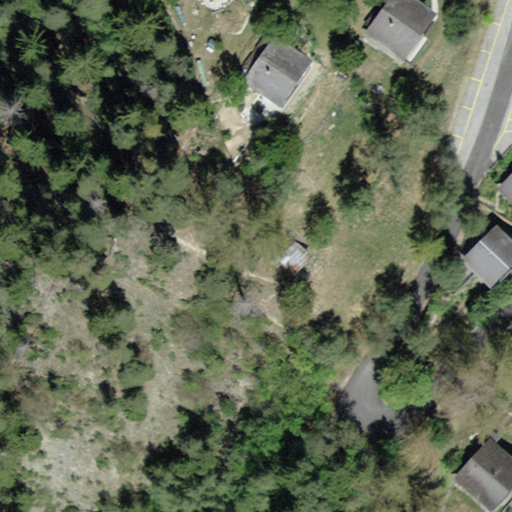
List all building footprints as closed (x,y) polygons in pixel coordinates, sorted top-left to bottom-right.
[(399,0),(395,0),(373,34),(386,43),(407,57),(431,21),(399,0)] [(305,66),(269,42),(245,78),(262,90),(280,102),(305,66)] [(511,176),(510,179),(502,188),(511,197),(511,176)] [(511,260),(511,251),(495,236),(486,245),(469,263),(491,283),(511,260)] [(465,471),(460,477),(487,503),(511,477),(511,468),(489,447),(479,457),(465,471)]
